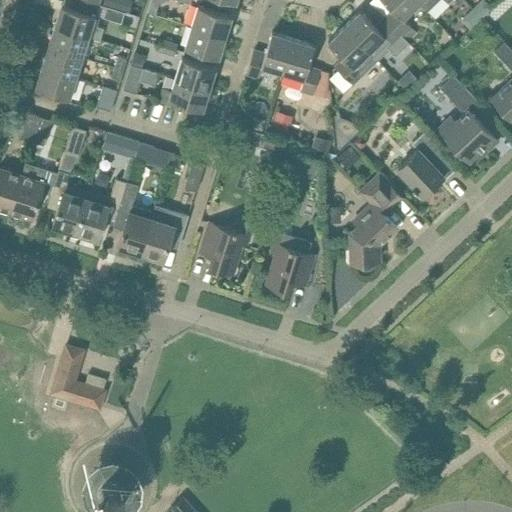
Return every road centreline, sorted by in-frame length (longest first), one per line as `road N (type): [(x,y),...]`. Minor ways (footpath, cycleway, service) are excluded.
road 1 (residential): [(324,351),(0,255)]
road 2 (residential): [(324,351),(511,185)]
